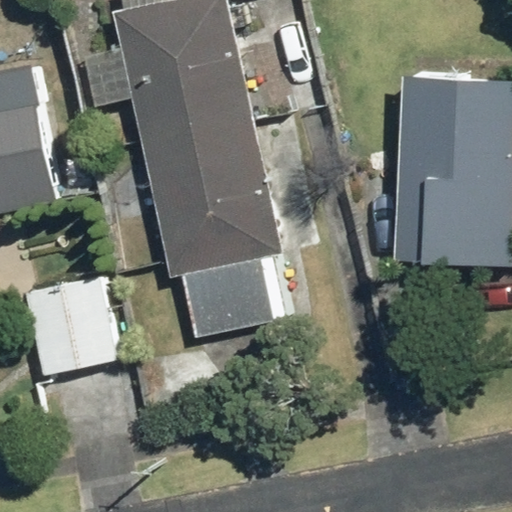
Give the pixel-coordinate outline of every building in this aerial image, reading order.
[(141,93),(176,272),(189,270),(202,334),(294,317),(281,251),(290,250),(241,0),(152,0),(124,6),(131,42),(91,50),(100,101),(141,93)] [(316,33),(325,82),(357,76),(349,27),(316,33)] [(511,75),(419,69),(406,254),(511,261),(511,75)] [(0,108),(0,196),(60,185),(44,100),(0,108)] [(32,285),(50,370),(125,355),(107,269),(32,285)]
